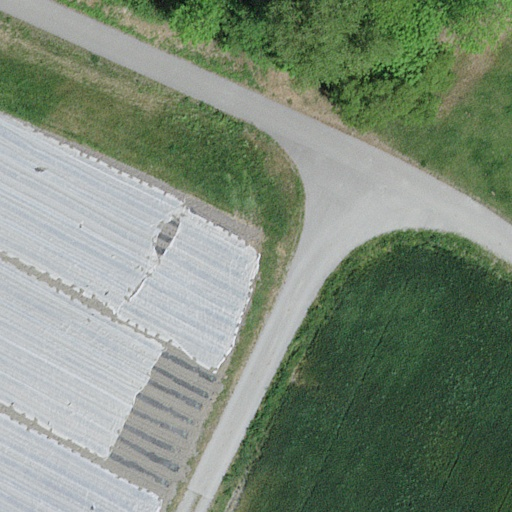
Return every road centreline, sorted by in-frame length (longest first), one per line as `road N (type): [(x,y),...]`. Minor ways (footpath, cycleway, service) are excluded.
road 1 (track): [(4,0),(371,168),(511,244)]
road 2 (track): [(371,168),(305,281),(191,511)]
